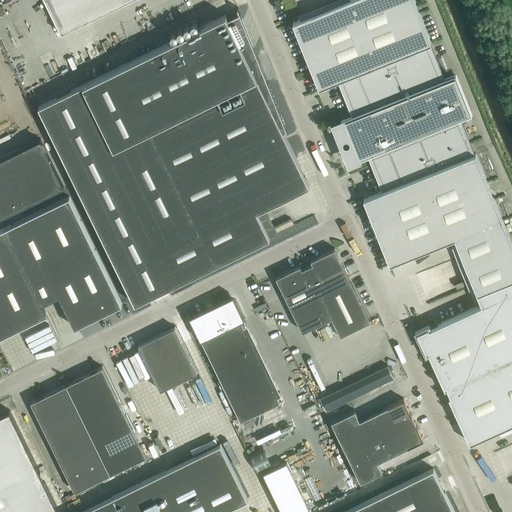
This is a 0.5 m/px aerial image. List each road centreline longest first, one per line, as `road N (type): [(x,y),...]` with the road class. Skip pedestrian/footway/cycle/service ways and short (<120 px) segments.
road 1 (unclassified): [(346,220),(0,389)]
road 2 (tertiary): [(346,220),(479,511)]
road 3 (tertiary): [(255,0),(346,220)]
road 4 (unknown): [(231,276),(276,360),(317,475)]
road 5 (unknown): [(396,330),(360,350),(304,346),(258,262)]
road 6 (unknown): [(162,0),(54,44),(36,33),(20,0)]
road 7 (unknown): [(429,0),(482,123)]
road 8 (unknown): [(96,342),(155,458)]
road 9 (unknown): [(14,382),(71,496)]
